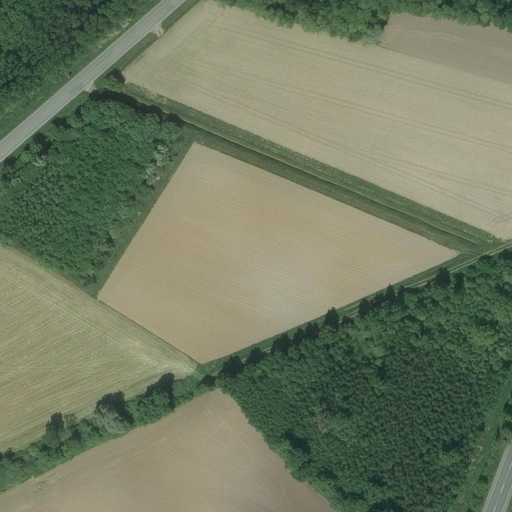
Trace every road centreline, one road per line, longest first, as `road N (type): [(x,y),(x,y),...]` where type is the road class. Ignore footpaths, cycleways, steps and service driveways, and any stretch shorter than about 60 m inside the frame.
road 1 (track): [(511,244),(215,375)]
road 2 (secondary): [(0,152),(175,0)]
